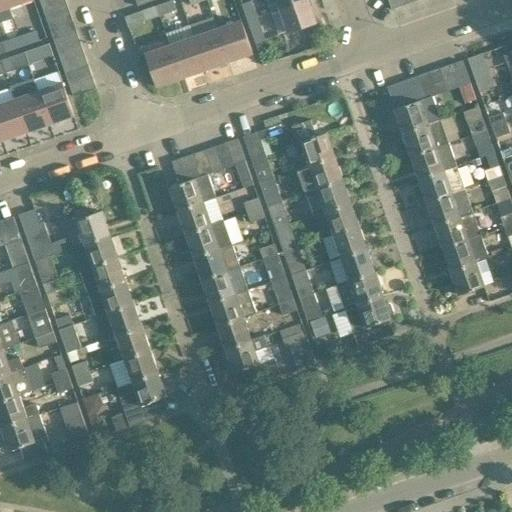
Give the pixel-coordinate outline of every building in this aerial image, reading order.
[(0,0),(0,21),(14,17),(10,6),(7,0),(0,0)] [(69,9),(65,0),(57,0),(43,5),(47,16),(69,9)] [(177,9),(173,0),(170,0),(156,5),(160,15),(177,9)] [(277,0),(280,9),(305,0),(277,0)] [(307,0),(305,0),(280,9),(288,32),(315,23),(307,0)] [(403,5),(401,0),(388,0),(392,9),(403,5)] [(251,1),(242,4),(248,20),(257,17),(251,1)] [(145,20),(160,15),(156,5),(125,16),(129,28),(145,23),(145,20)] [(73,20),(69,9),(47,16),(51,28),(73,20)] [(257,17),(248,20),(253,37),(263,34),(257,17)] [(77,31),(73,20),(51,28),(55,39),(77,31)] [(242,21),(218,29),(229,61),(253,53),(242,21)] [(145,52),(161,43),(148,22),(132,31),(145,52)] [(229,61),(218,29),(194,38),(205,69),(229,61)] [(40,40),(37,30),(19,36),(23,46),(40,40)] [(81,42),(77,31),(55,39),(59,50),(81,42)] [(19,36),(0,42),(0,53),(23,46),(19,36)] [(205,69),(194,38),(171,46),(182,77),(205,69)] [(85,54),(81,42),(59,50),(63,61),(85,54)] [(49,43),(25,51),(31,67),(54,59),(49,43)] [(182,77),(171,46),(147,54),(158,85),(182,77)] [(480,92),(494,87),(482,53),(468,58),(474,77),(480,92)] [(89,65),(85,54),(63,61),(67,73),(89,65)] [(9,57),(2,59),(7,75),(14,72),(9,57)] [(470,84),(462,61),(451,65),(459,87),(470,84)] [(93,76),(89,65),(67,73),(71,84),(93,76)] [(459,87),(451,65),(440,68),(448,91),(459,88),(459,87)] [(448,91),(440,68),(429,72),(437,95),(448,91)] [(437,95),(429,72),(418,76),(426,98),(433,96),(437,95)] [(97,87),(93,76),(71,84),(74,95),(97,87)] [(441,119),(433,96),(426,98),(418,76),(396,84),(404,106),(395,109),(403,132),(441,119)] [(50,122),(39,90),(35,79),(11,87),(15,98),(26,131),(50,122)] [(73,114),(62,82),(39,90),(50,122),(73,114)] [(459,87),(459,88),(464,104),(476,100),(470,84),(459,87)] [(26,131),(15,98),(0,103),(0,130),(3,139),(26,131)] [(489,118),(493,127),(508,122),(504,112),(489,118)] [(449,142),(441,119),(403,132),(411,155),(449,142)] [(469,124),(472,134),(487,129),(484,119),(469,124)] [(335,156),(327,133),(317,136),(311,120),(292,126),(298,144),(302,142),(306,154),(294,158),(298,169),(335,156)] [(511,131),(508,122),(493,127),(496,137),(511,131)] [(259,131),(258,132),(261,140),(279,134),(276,126),(259,131)] [(491,139),(487,129),(472,134),(476,144),(491,139)] [(255,171),(270,166),(264,151),(261,140),(258,132),(243,137),(250,156),(255,171)] [(246,162),(238,139),(227,143),(235,166),(237,165),(246,162)] [(419,178),(457,165),(449,142),(411,155),(419,178)] [(235,166),(227,143),(216,147),(224,169),(235,166)] [(224,169),(216,147),(205,151),(212,173),(224,169)] [(212,173),(205,151),(194,155),(201,177),(208,175),(212,173)] [(216,197),(208,175),(201,177),(194,155),(172,162),(180,184),(171,188),(179,211),(204,202),(216,197)] [(343,179),(335,156),(298,169),(306,192),(343,179)] [(254,184),(246,162),(237,165),(245,188),(254,184)] [(465,188),(457,165),(419,178),(427,201),(465,188)] [(485,170),(488,180),(503,175),(500,165),(485,170)] [(506,185),(503,175),(488,180),(492,191),(506,185)] [(277,187),(274,178),(259,183),(263,192),(277,187)] [(351,202),(343,179),(306,192),(314,217),(326,212),(326,211),(351,202)] [(473,211),(465,188),(427,201),(435,224),(473,211)] [(282,201),(278,191),(264,196),(267,206),(282,201)] [(263,207),(259,197),(244,202),(248,212),(263,207)] [(286,212),(282,201),(267,206),(271,217),(286,212)] [(212,224),(204,202),(179,211),(187,234),(212,225),(212,224)] [(359,225),(351,202),(326,211),(326,212),(334,234),(359,225)] [(266,217),(263,207),(248,212),(251,222),(266,217)] [(34,210),(20,215),(36,261),(51,256),(86,244),(111,235),(102,212),(77,220),(64,225),(68,237),(51,243),(43,222),(39,224),(34,210)] [(481,234),(473,211),(435,224),(443,247),(481,234)] [(511,212),(500,217),(504,226),(511,223),(511,212)] [(22,240),(13,217),(3,221),(11,244),(22,240)] [(224,219),(213,223),(212,224),(212,225),(187,234),(195,257),(220,248),(233,244),(224,219)] [(11,244),(3,221),(0,221),(0,247),(0,248),(5,246),(11,244)] [(367,248),(359,225),(334,234),(341,257),(367,248)] [(490,258),(481,234),(443,247),(452,270),(477,262),(490,258)] [(119,258),(111,235),(86,244),(93,266),(94,267),(119,258)] [(298,246),(294,235),(279,240),(283,251),(298,246)] [(11,244),(5,246),(9,255),(25,250),(22,240),(11,244)] [(241,266),(233,244),(221,248),(220,248),(195,257),(203,280),(228,271),(241,266)] [(274,244),(260,248),(264,258),(278,253),(274,244)] [(302,258),(298,246),(283,251),(287,263),(302,258)] [(375,271),(367,248),(341,257),(349,280),(375,271)] [(281,263),(278,253),(264,258),(267,268),(281,263)] [(58,279),(51,256),(36,261),(44,284),(58,279)] [(127,281),(119,258),(94,267),(93,266),(79,270),(88,294),(127,281)] [(485,285),(477,262),(452,270),(460,294),(485,285)] [(38,286),(30,263),(13,269),(21,291),(24,290),(24,291),(38,286)] [(249,289),(241,266),(228,271),(203,280),(211,302),(249,289)] [(383,294),(375,271),(349,280),(337,284),(345,307),(357,303),(383,294)] [(294,299),(286,276),(272,281),(280,304),(294,299)] [(62,288),(58,279),(44,284),(47,293),(62,288)] [(135,304),(127,281),(88,294),(96,317),(110,312),(135,304)] [(314,292),(310,281),(295,286),(300,297),(314,292)] [(41,295),(38,286),(24,291),(27,300),(41,295)] [(256,312),(249,289),(211,302),(218,325),(244,317),(243,316),(256,312)] [(318,304),(314,292),(300,297),(304,309),(318,304)] [(384,321),(389,319),(391,318),(390,315),(392,314),(394,312),(391,304),(389,303),(386,304),(383,294),(357,303),(345,307),(346,310),(353,330),(358,347),(389,336),(384,321)] [(298,309),(294,299),(280,304),(283,314),(298,309)] [(143,326),(135,304),(110,312),(117,334),(118,335),(143,326)] [(54,332),(46,309),(29,314),(37,338),(54,332)] [(56,319),(60,330),(74,325),(70,314),(56,319)] [(251,339),(244,317),(218,325),(226,348),(252,340),(251,339)] [(4,349),(20,343),(13,320),(0,323),(0,350),(4,349)] [(74,325),(60,330),(63,339),(68,353),(76,350),(82,348),(77,335),(74,325)] [(301,325),(287,330),(291,344),(293,343),(306,339),(301,325)] [(151,349),(143,326),(118,335),(117,334),(105,339),(109,350),(121,345),(126,358),(151,349)] [(57,342),(54,332),(37,338),(40,348),(57,342)] [(255,350),(269,346),(265,335),(253,339),(251,339),(252,340),(226,348),(235,373),(247,369),(260,364),(255,350)] [(306,339),(293,343),(297,356),(312,351),(308,338),(306,339)] [(0,376),(24,368),(24,367),(20,356),(8,360),(4,349),(0,350),(0,376)] [(159,372),(151,349),(126,358),(134,381),(159,372)] [(260,364),(247,369),(252,384),(273,376),(281,374),(276,359),(260,364)] [(72,365),(75,376),(90,370),(87,361),(72,365)] [(32,391),(24,368),(0,376),(0,401),(20,395),(32,391)] [(52,373),(55,383),(70,378),(66,368),(52,373)] [(93,381),(90,370),(75,376),(79,385),(93,381)] [(168,396),(159,372),(134,381),(117,387),(131,426),(148,420),(142,405),(168,396)] [(73,387),(70,378),(55,383),(59,392),(73,387)] [(41,413),(37,402),(24,407),(20,395),(0,401),(0,418),(3,426),(41,413)] [(65,419),(82,413),(78,402),(61,407),(65,419)] [(50,440),(48,436),(41,413),(3,426),(11,451),(21,447),(26,461),(49,453),(45,442),(50,440)] [(74,445),(91,440),(87,428),(70,434),(74,445)]
